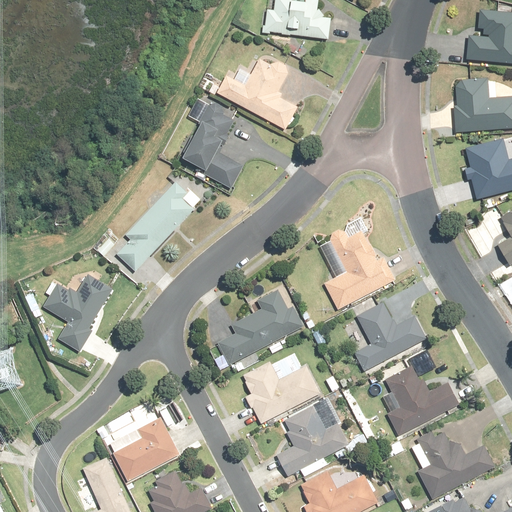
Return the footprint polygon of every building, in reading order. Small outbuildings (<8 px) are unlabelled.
[(268,0),(266,33),(333,39),(335,16),(320,15),(320,0),(268,0)] [(469,62),(511,64),(511,10),(481,9),(480,34),(470,33),(469,62)] [(229,73),(219,91),(290,130),(304,106),(280,93),(294,67),(278,58),(274,64),(262,57),(248,83),(229,73)] [(455,79),(456,131),(511,129),(511,97),(499,97),(499,78),(455,79)] [(244,116),(214,100),(201,124),(204,126),(186,158),(200,166),(197,171),(234,192),(249,166),(224,153),(244,116)] [(463,147),(478,201),(511,191),(511,159),(505,135),(463,147)] [(118,254),(137,271),(203,202),(179,179),(127,233),(133,238),(118,254)] [(142,207),(135,199),(121,213),(128,221),(142,207)] [(511,236),(498,244),(511,267),(511,207),(501,214),(511,232),(511,236)] [(323,283),(337,311),(398,280),(367,220),(321,244),(337,276),(323,283)] [(58,339),(83,353),(97,329),(93,327),(115,287),(90,273),(79,292),(58,280),(43,306),(69,321),(58,339)] [(218,341),(231,367),(308,327),(296,304),(291,307),(282,288),(257,300),(262,309),(233,324),(237,331),(218,341)] [(354,352),(365,373),(429,341),(416,316),(400,324),(388,301),(359,316),(373,343),(354,352)] [(326,343),(320,328),(311,332),(317,347),(326,343)] [(250,394),(265,423),(325,393),(310,365),(284,379),(274,359),(244,375),(253,393),(250,394)] [(387,411),(399,435),(463,402),(451,380),(432,389),(418,363),(386,379),(400,405),(387,411)] [(279,453),(290,476),(353,444),(340,419),(330,424),(319,403),(283,422),(295,445),(279,453)] [(115,453),(130,482),(184,453),(165,415),(139,429),(144,438),(115,453)] [(409,447),(435,498),(498,466),(487,443),(471,451),(465,439),(454,445),(446,429),(409,447)] [(134,511),(110,456),(84,468),(102,509),(94,511),(134,511)] [(179,468),(142,490),(155,511),(205,511),(216,506),(204,486),(193,492),(179,468)] [(306,505),(309,511),(361,511),(382,501),(367,474),(343,486),(333,468),(302,483),(312,502),(306,505)] [(397,499),(393,490),(381,495),(386,504),(397,499)] [(429,511),(511,511),(511,506),(500,511),(486,511),(483,505),(474,509),(466,494),(429,511)]
